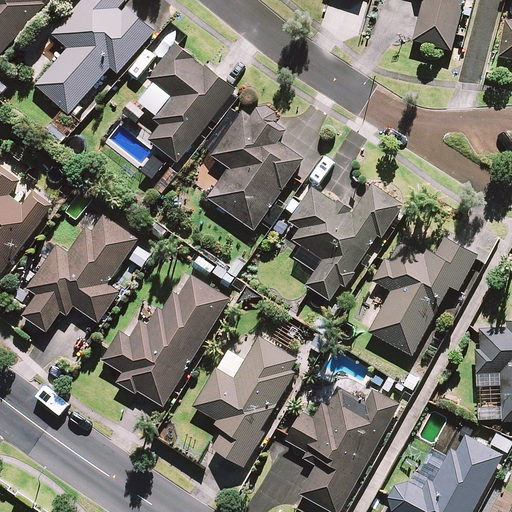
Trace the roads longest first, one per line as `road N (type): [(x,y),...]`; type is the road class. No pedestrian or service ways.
road 1 (residential): [(398,121),(227,0)]
road 2 (tertiary): [(164,511),(0,397)]
road 3 (residential): [(398,121),(481,185),(511,192)]
